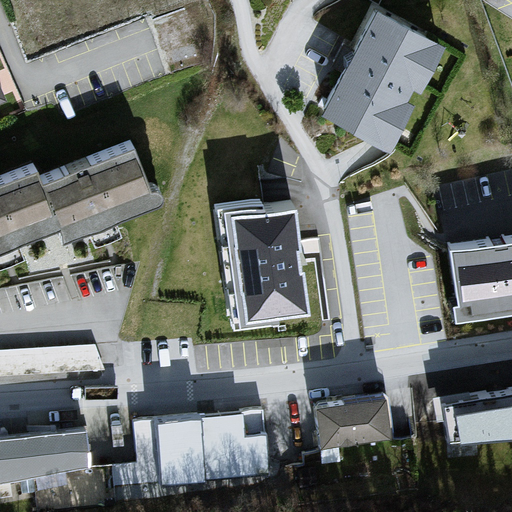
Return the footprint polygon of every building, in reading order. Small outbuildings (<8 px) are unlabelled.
[(436,46),(368,10),(312,116),(379,151),(436,46)] [(27,167),(0,177),(0,241),(52,223),(56,235),(146,201),(124,142),(30,177),(27,167)] [(290,203),(225,212),(242,325),(307,315),(290,203)] [(511,234),(444,244),(453,308),(511,299),(511,234)] [(511,387),(442,398),(449,445),(511,435),(511,387)] [(377,395),(310,407),(318,450),(385,438),(377,395)] [(261,407),(131,417),(137,483),(267,473),(261,407)] [(79,430),(0,436),(0,489),(85,472),(79,430)]
